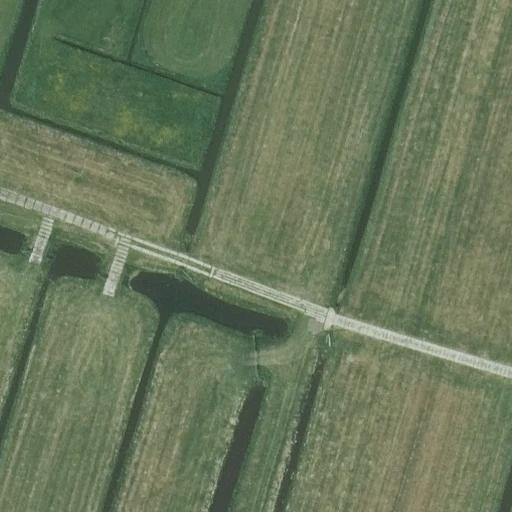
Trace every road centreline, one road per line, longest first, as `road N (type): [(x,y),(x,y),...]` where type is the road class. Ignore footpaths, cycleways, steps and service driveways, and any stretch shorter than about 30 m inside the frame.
road 1 (track): [(314,312),(124,240),(107,295)]
road 2 (track): [(314,312),(511,373)]
road 3 (track): [(124,240),(51,212),(33,261)]
